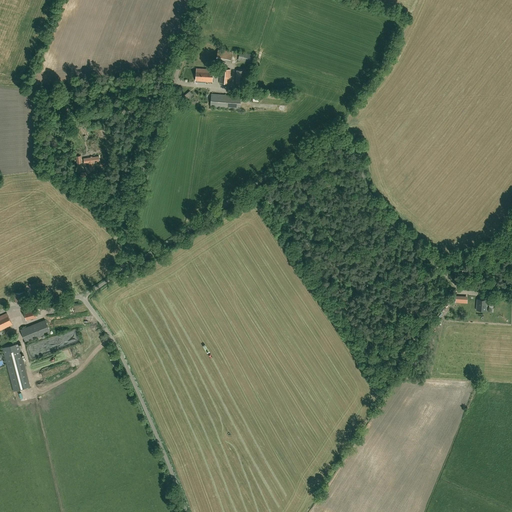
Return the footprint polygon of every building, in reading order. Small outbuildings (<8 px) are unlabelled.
[(215,60),(223,62),(230,63),(232,52),(218,49),(215,60)] [(253,62),(254,55),(240,51),(238,59),(253,62)] [(212,82),(213,69),(196,68),(195,81),(212,82)] [(229,83),(231,69),(220,69),(219,82),(229,83)] [(245,88),(246,70),(237,70),(235,87),(245,88)] [(240,109),(241,96),(211,94),(211,107),(240,109)] [(64,128),(70,123),(67,119),(61,125),(64,128)] [(93,162),(100,161),(99,156),(84,158),(84,163),(88,163),(89,170),(94,170),(93,162)] [(30,298),(46,294),(42,281),(26,285),(30,298)] [(19,304),(27,303),(25,292),(13,294),(16,303),(19,302),(19,304)] [(487,311),(487,299),(477,299),(476,310),(487,311)] [(37,317),(35,310),(24,312),(26,320),(37,317)] [(7,313),(0,316),(0,330),(12,324),(7,313)] [(45,320),(21,330),(26,342),(50,333),(45,320)] [(14,391),(30,387),(19,343),(2,348),(14,391)] [(47,378),(59,375),(57,368),(45,371),(47,378)]
